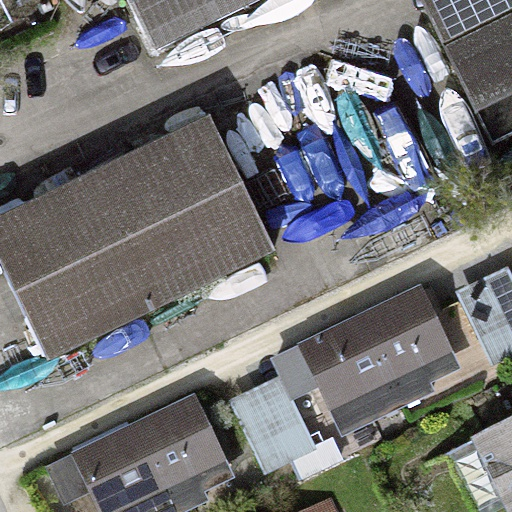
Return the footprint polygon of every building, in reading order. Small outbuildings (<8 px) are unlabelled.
[(511,0),(129,0),(156,52),(260,0),(421,0),(494,140),(511,131),(511,0)] [(275,252),(210,115),(0,215),(0,262),(48,361),(275,252)] [(511,273),(461,298),(496,369),(511,361),(511,273)] [(362,320),(395,392),(461,361),(427,289),(362,320)] [(395,392),(362,320),(301,348),(335,420),(395,392)] [(285,382),(230,407),(264,479),(318,453),(285,382)] [(134,428),(168,500),(229,471),(195,399),(134,428)] [(511,511),(511,413),(469,433),(505,511),(511,511)] [(142,511),(168,500),(134,428),(74,456),(100,511),(142,511)] [(332,511),(327,502),(306,511),(332,511)]
